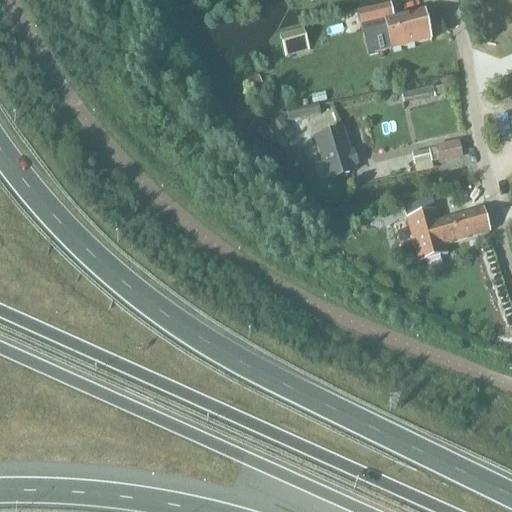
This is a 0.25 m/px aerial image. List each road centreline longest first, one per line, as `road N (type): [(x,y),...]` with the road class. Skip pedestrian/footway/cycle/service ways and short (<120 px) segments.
road 1 (motorway): [(511,490),(194,336),(96,267),(36,205),(0,151)]
road 2 (motorway): [(446,511),(0,311)]
road 3 (motorway): [(0,348),(361,511)]
road 4 (unclassified): [(511,278),(447,0)]
road 5 (motorway): [(0,492),(198,511)]
